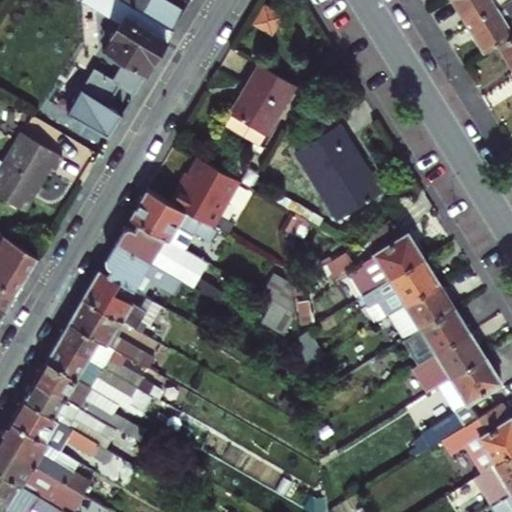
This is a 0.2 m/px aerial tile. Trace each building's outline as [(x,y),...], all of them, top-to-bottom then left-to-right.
[(84,0),(121,23),(105,49),(125,61),(113,81),(135,94),(174,29),(144,12),(124,0),(84,0)] [(124,0),(144,12),(150,0),(124,0)] [(150,0),(144,12),(174,29),(185,10),(168,0),(150,0)] [(450,0),(466,25),(506,0),(450,0)] [(511,35),(511,0),(506,0),(466,25),(483,53),(498,44),(511,35)] [(511,67),(511,35),(498,44),(511,67)] [(259,63),(230,112),(267,134),(296,84),(259,63)] [(94,70),(59,128),(100,153),(135,94),(113,81),(94,70)] [(267,134),(230,112),(224,124),(261,145),(267,134)] [(382,191),(339,122),(295,151),(337,219),(382,191)] [(56,168),(64,155),(23,131),(0,169),(0,193),(26,209),(52,166),(56,168)] [(179,183),(169,199),(212,224),(238,179),(198,155),(181,184),(179,183)] [(139,221),(170,239),(186,248),(196,231),(212,240),(219,229),(147,187),(130,216),(139,221)] [(186,248),(170,239),(139,221),(133,218),(129,225),(129,224),(127,225),(124,227),(116,241),(183,280),(199,289),(213,265),(186,248)] [(0,281),(17,293),(38,256),(0,230),(0,281)] [(379,285),(424,257),(408,232),(374,253),(375,254),(364,262),(379,285)] [(108,274),(144,294),(153,279),(177,292),(183,280),(116,241),(106,257),(106,261),(107,264),(108,266),(112,268),(108,274)] [(354,264),(346,251),(322,266),(331,279),(354,264)] [(439,282),(424,257),(379,285),(363,295),(370,306),(381,299),(390,313),(439,282)] [(161,304),(144,294),(108,274),(100,268),(84,295),(123,319),(133,301),(156,314),(161,304)] [(295,312),(291,281),(275,272),(262,293),(295,312)] [(0,305),(7,310),(17,293),(0,281),(0,305)] [(455,307),(439,282),(390,313),(405,338),(455,307)] [(68,321),(111,345),(149,366),(154,357),(114,334),(123,319),(84,295),(68,321)] [(379,320),(390,313),(381,299),(370,306),(379,320)] [(426,337),(435,352),(470,331),(455,307),(405,338),(403,340),(408,349),(426,337)] [(105,355),(111,345),(68,321),(58,339),(75,350),(77,347),(92,356),(90,358),(138,386),(173,407),(179,398),(105,355)] [(299,334),(301,348),(304,366),(323,355),(307,329),(299,334)] [(440,384),(485,356),(470,331),(435,352),(418,363),(434,388),(440,384)] [(47,358),(92,384),(97,375),(132,396),(138,386),(90,358),(92,356),(77,347),(75,350),(58,339),(47,358)] [(501,382),(485,356),(440,384),(456,410),(421,432),(424,436),(412,443),(419,454),(442,440),(466,425),(479,418),(469,402),(501,382)] [(69,396),(68,399),(118,428),(126,432),(131,422),(85,396),(92,384),(47,358),(34,380),(53,391),(55,387),(69,396)] [(34,380),(23,398),(107,447),(118,428),(68,399),(69,396),(55,387),(53,391),(34,380)] [(11,420),(60,447),(62,449),(67,440),(107,463),(114,451),(107,447),(23,398),(11,420)] [(482,472),(511,453),(511,416),(503,402),(479,418),(466,425),(442,440),(451,454),(466,445),(482,472)] [(11,420),(0,436),(0,442),(85,491),(90,484),(92,479),(54,457),(60,447),(11,420)] [(325,426),(315,433),(326,451),(336,444),(325,426)] [(0,471),(40,494),(44,487),(77,506),(85,491),(0,442),(0,471)] [(497,501),(511,491),(511,453),(482,472),(474,477),(492,504),(497,501)] [(42,511),(61,511),(64,508),(40,494),(0,471),(0,511),(3,509),(8,511),(28,511),(32,506),(42,511)] [(90,484),(85,491),(104,501),(108,494),(90,484)] [(511,511),(511,491),(497,501),(492,504),(480,511),(479,511),(511,511)] [(472,498),(459,506),(462,511),(478,511),(481,511),(472,498)]
